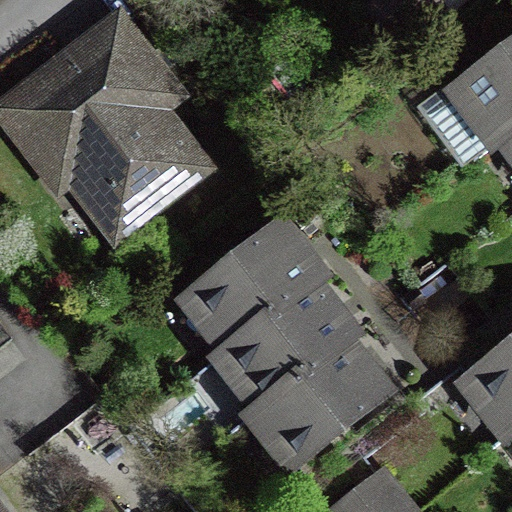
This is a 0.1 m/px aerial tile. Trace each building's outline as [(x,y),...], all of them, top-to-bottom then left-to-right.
[(85,165),(130,224),(199,171),(153,110),(171,96),(129,41),(83,75),(72,60),(2,113),(58,186),(85,165)] [(511,50),(458,91),(498,143),(506,137),(511,132),(511,50)] [(189,299),(230,350),(312,286),(320,280),(303,258),(279,228),(189,299)] [(344,344),(352,338),(334,314),(312,286),(230,350),(222,357),(262,408),(344,344)] [(262,408),(255,414),(296,466),(386,396),(365,370),(344,344),(262,408)] [(511,348),(469,382),(510,434),(511,432),(511,348)] [(386,511),(399,502),(381,478),(338,511),(386,511)] [(407,511),(399,502),(386,511),(407,511)]
